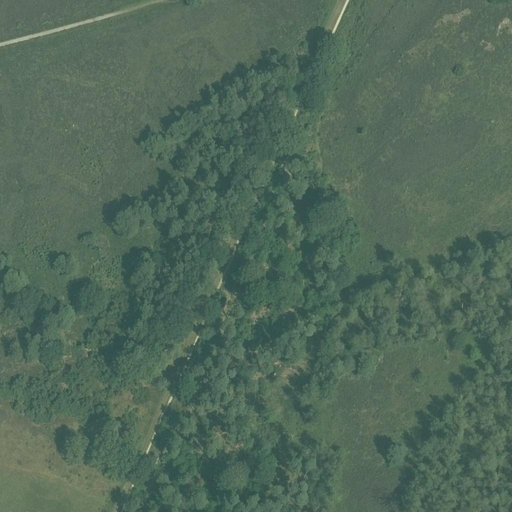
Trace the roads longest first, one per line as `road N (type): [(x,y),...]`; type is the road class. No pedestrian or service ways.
road 1 (track): [(117,511),(341,0)]
road 2 (track): [(164,0),(0,43)]
